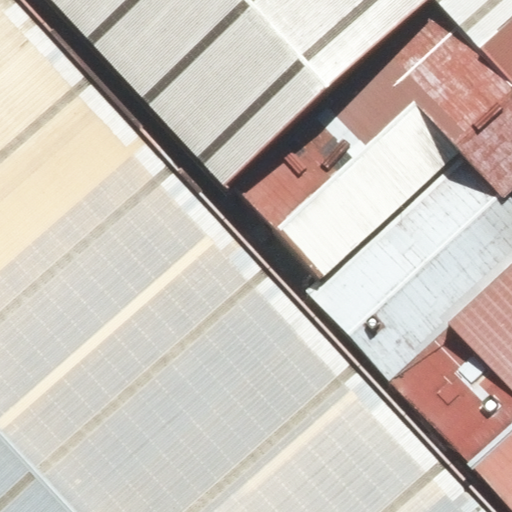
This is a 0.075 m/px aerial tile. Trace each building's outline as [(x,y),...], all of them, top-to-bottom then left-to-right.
[(488,511),(17,0),(0,0),(0,511),(488,511)] [(511,31),(482,0),(71,0),(226,161),(229,157),(310,244),(511,51),(511,31)] [(511,0),(485,0),(484,2),(511,31),(511,0)] [(511,51),(310,244),(393,330),(511,216),(511,51)] [(511,222),(406,324),(495,417),(511,401),(511,222)] [(511,401),(495,417),(511,435),(511,401)]
